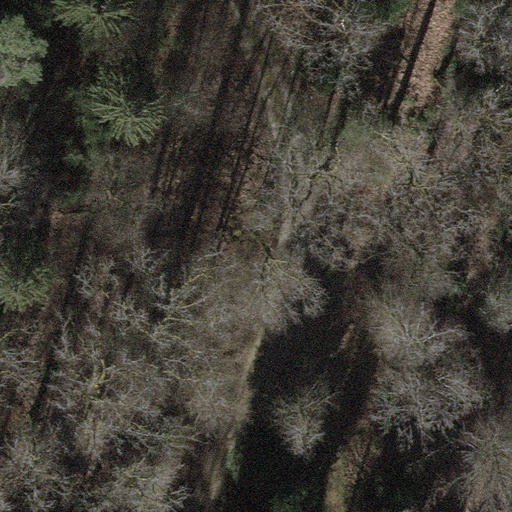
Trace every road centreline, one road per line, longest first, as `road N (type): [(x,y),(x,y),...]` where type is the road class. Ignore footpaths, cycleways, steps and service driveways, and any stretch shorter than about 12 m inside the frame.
road 1 (track): [(187,511),(304,235)]
road 2 (track): [(330,511),(318,468),(318,306),(304,235)]
road 3 (track): [(304,235),(273,79),(239,0)]
